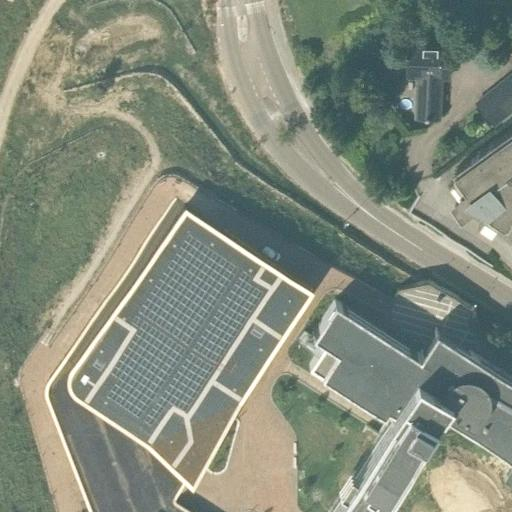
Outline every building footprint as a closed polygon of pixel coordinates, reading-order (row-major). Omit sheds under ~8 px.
[(450,46),(410,44),(409,75),(419,76),(417,116),(439,117),(441,77),(449,77),(450,46)] [(495,125),(511,111),(511,76),(477,103),(495,125)] [(501,235),(511,219),(511,128),(455,169),(418,195),(408,209),(464,247),(481,222),(501,235)] [(173,493),(174,492),(179,484),(310,282),(185,201),(175,195),(106,292),(108,293),(68,351),(61,360),(50,376),(49,377),(49,379),(48,380),(47,381),(47,383),(47,385),(47,386),(47,388),(47,389),(47,391),(47,393),(48,394),(59,425),(86,493),(93,511),(194,511),(176,500),(175,499),(174,498),(173,497),(173,496),(173,495),(173,494),(173,493)] [(511,378),(469,350),(435,328),(421,350),(419,354),(334,299),(312,333),(324,340),(308,365),(383,413),(388,407),(394,411),(328,511),(376,511),(379,508),(396,482),(440,414),(446,418),(511,460),(503,474),(511,479),(511,378)]
